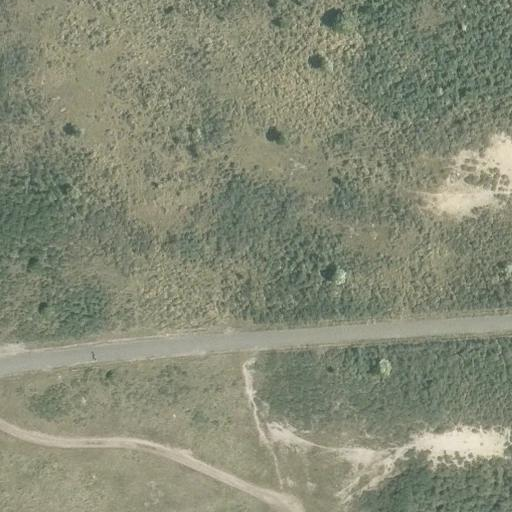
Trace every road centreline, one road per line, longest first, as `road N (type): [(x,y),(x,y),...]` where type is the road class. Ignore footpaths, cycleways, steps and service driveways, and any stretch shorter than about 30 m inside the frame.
road 1 (track): [(0,369),(142,346),(511,328)]
road 2 (track): [(0,418),(58,439),(141,442),(290,511)]
